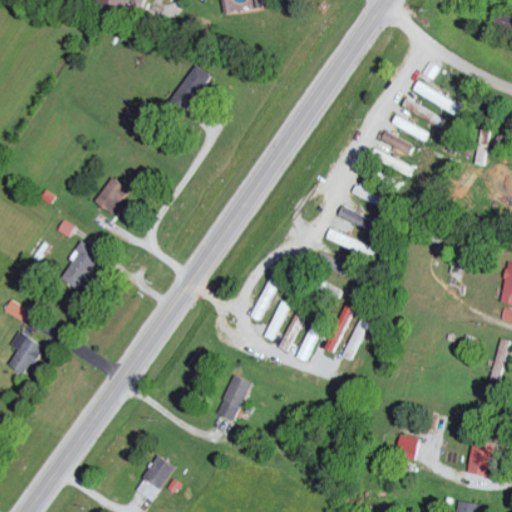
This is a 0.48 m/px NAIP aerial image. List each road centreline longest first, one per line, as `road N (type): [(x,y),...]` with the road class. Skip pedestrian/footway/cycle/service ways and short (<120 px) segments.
road 1 (secondary): [(387,0),(27,511)]
road 2 (residential): [(511,84),(432,43),(386,2)]
road 3 (residential): [(333,200),(344,172),(316,191),(302,209),(304,220),(320,222),(333,200)]
